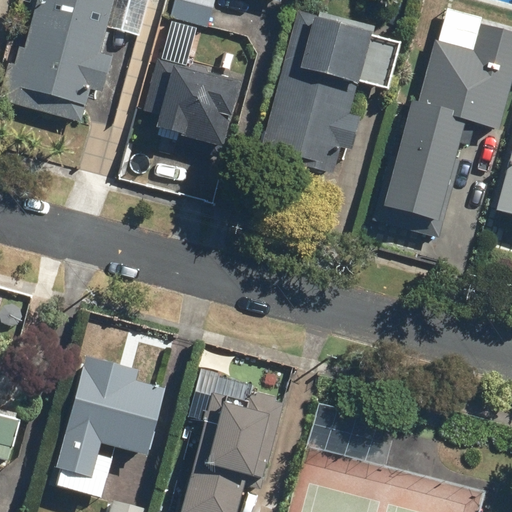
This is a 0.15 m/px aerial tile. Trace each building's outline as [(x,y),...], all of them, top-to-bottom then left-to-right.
[(0,100),(0,103),(83,124),(91,90),(106,94),(115,57),(106,55),(112,30),(128,34),(138,36),(146,0),(36,0),(25,47),(14,44),(0,100)] [(215,0),(173,0),(169,17),(209,27),(215,0)] [(309,167),(335,174),(341,149),(353,152),(363,118),(351,115),(360,82),(389,91),(402,44),(368,35),(371,25),(320,11),(319,15),(301,10),(264,147),(311,160),(309,167)] [(414,98),(384,206),(437,221),(464,125),(502,136),(511,99),(511,28),(448,11),(423,100),(414,98)] [(156,57),(141,109),(158,114),(154,127),(224,147),(243,81),(156,57)] [(511,153),(496,209),(511,213),(511,153)] [(139,372),(85,359),(57,469),(94,478),(102,447),(150,459),(168,388),(137,380),(139,372)] [(247,403),(213,394),(183,511),(239,511),(249,477),(254,479),(269,421),(279,424),(285,401),(250,392),(247,403)] [(317,405),(307,445),(389,465),(399,424),(317,405)] [(0,459),(11,462),(21,422),(0,416),(0,459)] [(146,511),(147,511),(114,503),(111,511),(146,511)]
